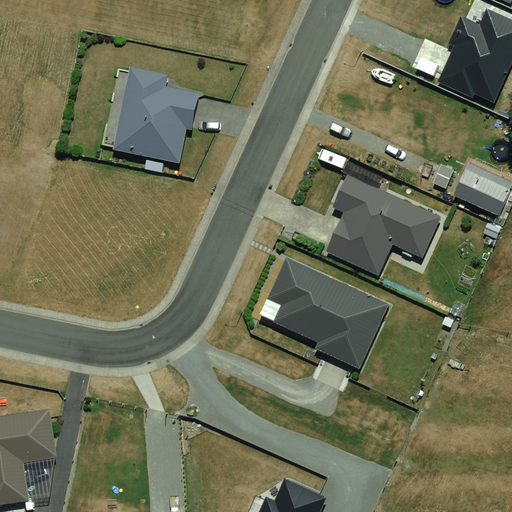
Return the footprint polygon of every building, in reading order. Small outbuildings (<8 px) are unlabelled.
[(511,63),(511,19),(486,8),(479,24),(461,16),(448,43),(454,46),(437,82),(472,98),(474,93),(494,102),(511,63)] [(128,65),(111,151),(180,164),(187,129),(191,130),(198,93),(166,86),(169,73),(128,65)] [(511,176),(471,158),(454,195),(499,215),(511,186),(511,176)] [(440,217),(347,175),(332,207),(344,212),(326,251),(379,276),(393,245),(421,258),(440,217)] [(389,304),(286,258),(267,299),(281,305),(274,322),(317,341),(314,348),(359,368),(389,304)] [(49,409),(0,416),(0,505),(29,501),(23,462),(56,457),(49,409)] [(320,511),(328,496),(285,477),(275,501),(266,497),(259,511),(320,511)]
